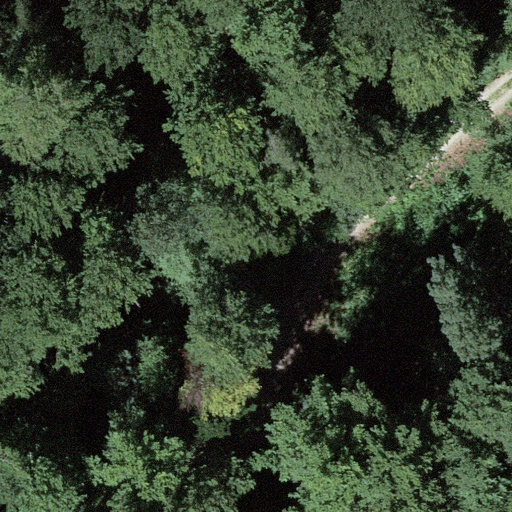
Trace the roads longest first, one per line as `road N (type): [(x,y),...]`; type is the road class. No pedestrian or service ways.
road 1 (track): [(511,84),(361,214),(299,283),(273,344),(274,414),(380,501),(511,502)]
road 2 (track): [(66,511),(274,414)]
